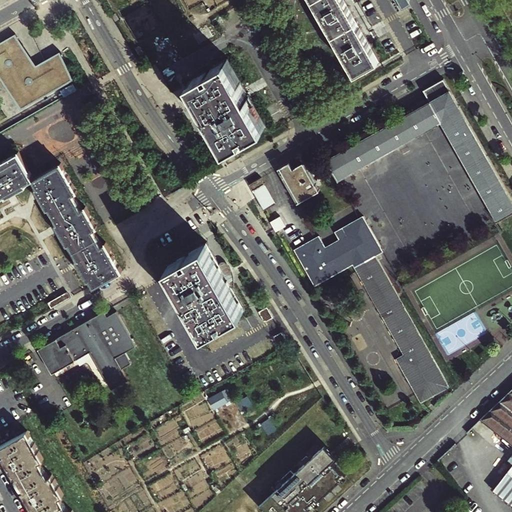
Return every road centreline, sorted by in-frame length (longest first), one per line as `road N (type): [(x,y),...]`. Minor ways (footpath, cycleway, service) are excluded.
road 1 (residential): [(400,468),(211,191)]
road 2 (residential): [(462,47),(211,191)]
road 3 (residential): [(211,191),(146,238),(122,283),(0,352)]
road 4 (residential): [(211,191),(83,0)]
road 5 (residential): [(511,364),(400,468)]
